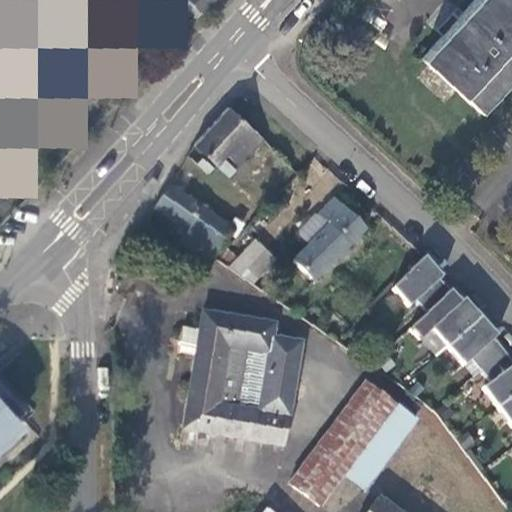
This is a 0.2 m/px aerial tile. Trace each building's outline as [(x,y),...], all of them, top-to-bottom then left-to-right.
[(194,11),(198,16),(207,7),(213,0),(179,0),(176,3),(188,16),(194,11)] [(511,0),(475,0),(463,13),(442,36),(421,59),(479,111),(511,74),(511,0)] [(442,36),(463,13),(455,7),(435,30),(442,36)] [(208,129),(195,143),(218,163),(228,152),(251,172),(273,148),(229,107),(208,129)] [(307,183),(298,174),(279,193),(288,202),(307,183)] [(178,247),(205,265),(231,227),(171,186),(163,198),(156,208),(182,225),(177,232),(184,238),(178,247)] [(298,231),(298,235),(308,245),(293,260),(314,281),(365,229),(335,198),(319,213),(314,214),(298,231)] [(248,267),(257,278),(275,259),(265,249),(248,267)] [(450,288),(440,277),(442,274),(423,255),(392,287),(409,306),(416,299),(427,311),(450,288)] [(464,297),(462,300),(450,288),(427,311),(438,321),(431,327),(447,346),(481,316),(464,297)] [(262,397),(293,402),(302,339),(273,334),(275,322),(203,311),(199,338),(192,336),(191,343),(197,344),(184,427),(284,443),(288,413),(260,409),(262,397)] [(495,338),(498,334),(481,316),(447,346),(464,365),(471,358),(481,370),(505,350),(495,338)] [(511,359),(505,350),(481,370),(490,381),(482,387),(497,407),(511,395),(511,359)] [(291,483),(321,505),(346,472),(367,487),(416,421),(364,382),(291,483)] [(0,451),(10,442),(7,438),(18,428),(15,424),(26,414),(0,384),(0,451)] [(511,395),(497,407),(511,427),(511,426),(511,395)] [(290,413),(293,402),(262,397),(260,409),(288,413),(290,413)] [(368,511),(399,511),(379,497),(368,511)]
